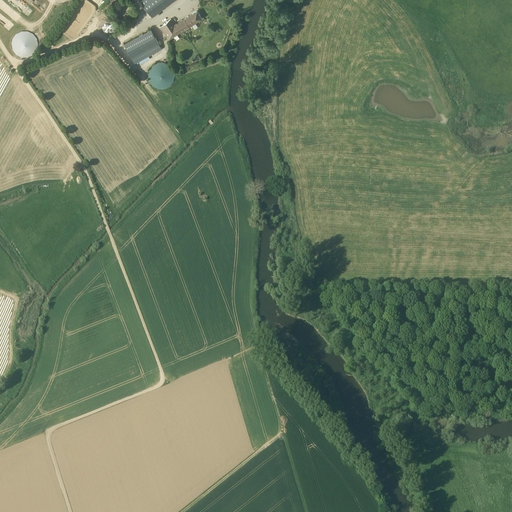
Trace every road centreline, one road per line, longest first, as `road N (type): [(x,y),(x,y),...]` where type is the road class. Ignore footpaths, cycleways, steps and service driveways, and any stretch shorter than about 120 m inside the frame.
road 1 (track): [(186,511),(283,433),(252,314),(254,196),(226,116),(110,236)]
road 2 (track): [(109,233),(165,384),(49,434),(72,511)]
road 3 (track): [(109,233),(83,166),(0,40)]
road 4 (track): [(259,352),(356,460),(386,511)]
